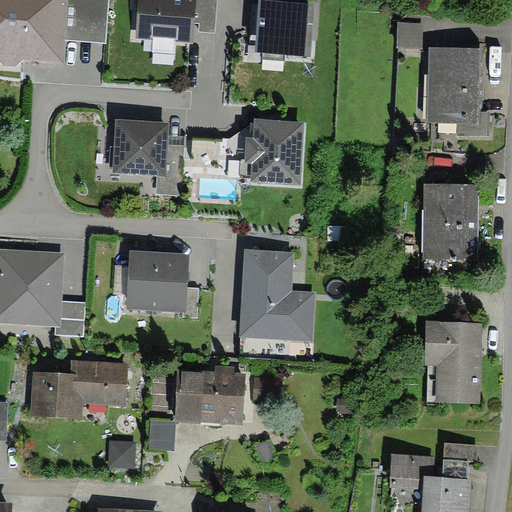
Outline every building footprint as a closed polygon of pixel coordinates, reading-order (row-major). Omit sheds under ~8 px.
[(0,0),(0,54),(56,57),(58,36),(102,39),(104,0),(0,0)] [(136,0),(135,44),(193,45),(194,11),(216,12),(216,0),(136,0)] [(305,8),(254,7),(253,61),(304,62),(305,8)] [(418,30),(400,30),(400,50),(418,50),(418,30)] [(471,52),(428,52),(429,121),(453,121),(453,140),(483,139),(483,116),(472,116),(471,52)] [(151,123),(105,123),(105,178),(150,178),(150,191),(170,191),(169,140),(169,123),(151,123)] [(300,125),(251,124),(251,139),(221,138),(220,177),(249,178),(249,188),(299,190),(300,125)] [(173,141),(173,165),(186,165),(186,141),(173,141)] [(469,190),(423,190),(423,223),(430,223),(431,260),(469,259),(469,190)] [(471,198),(470,269),(481,269),(481,199),(471,198)] [(64,250),(0,247),(0,323),(58,326),(57,336),(82,338),(83,303),(62,302),(64,250)] [(185,259),(116,256),(114,314),(182,316),(185,259)] [(290,257),(243,257),(243,349),(313,349),(313,297),(290,297),(290,257)] [(476,329),(428,329),(428,356),(444,356),(444,376),(437,376),(437,405),(476,405),(476,329)] [(124,407),(126,365),(73,363),(72,375),(33,373),(31,417),(77,419),(77,405),(124,407)] [(244,425),(247,375),(179,371),(176,421),(244,425)] [(254,402),(277,404),(279,380),(256,378),(254,402)] [(148,449),(174,451),(177,421),(151,419),(148,449)] [(136,442),(110,441),(109,466),(135,468),(136,442)] [(469,441),(436,441),(437,458),(470,458),(469,441)] [(430,479),(429,456),(388,457),(388,488),(422,487),(421,511),(464,511),(464,479),(430,479)]
